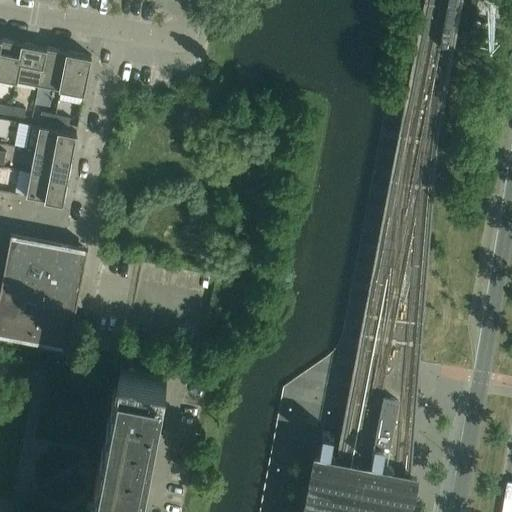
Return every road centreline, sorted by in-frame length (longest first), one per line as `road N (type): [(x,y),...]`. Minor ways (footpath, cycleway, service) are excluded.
road 1 (secondary): [(511,186),(459,511)]
road 2 (residential): [(76,217),(114,29)]
